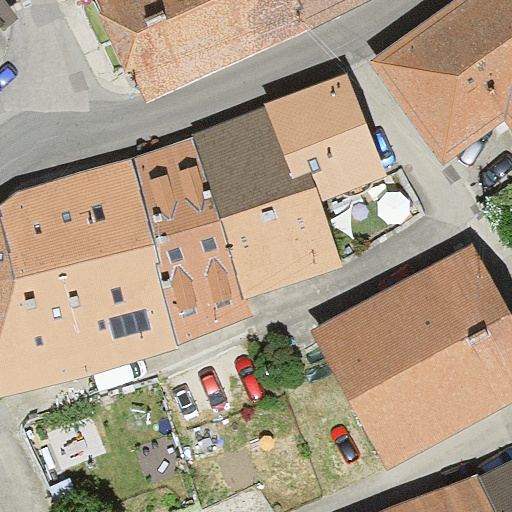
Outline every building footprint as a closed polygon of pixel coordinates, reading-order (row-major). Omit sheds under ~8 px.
[(295,0),(101,0),(140,84),(301,11),(295,0)] [(295,0),(301,11),(325,0),(295,0)] [(490,117),(509,0),(443,0),(357,63),(426,160),(490,117)] [(511,0),(509,0),(490,117),(511,148),(511,0)] [(248,103),(297,198),(369,166),(328,71),(248,103)] [(328,261),(297,198),(248,103),(181,132),(191,213),(225,298),(328,261)] [(120,158),(124,238),(191,213),(181,132),(120,158)] [(0,270),(124,238),(120,158),(3,189),(0,192),(0,270)] [(191,213),(124,238),(155,345),(232,314),(225,298),(191,213)] [(0,386),(155,345),(124,238),(0,270),(0,386)] [(324,397),(498,308),(463,239),(288,328),(324,397)] [(511,329),(498,308),(324,397),(369,463),(511,391),(511,329)] [(511,511),(511,457),(474,478),(489,511),(511,511)] [(489,511),(474,478),(386,511),(489,511)]
